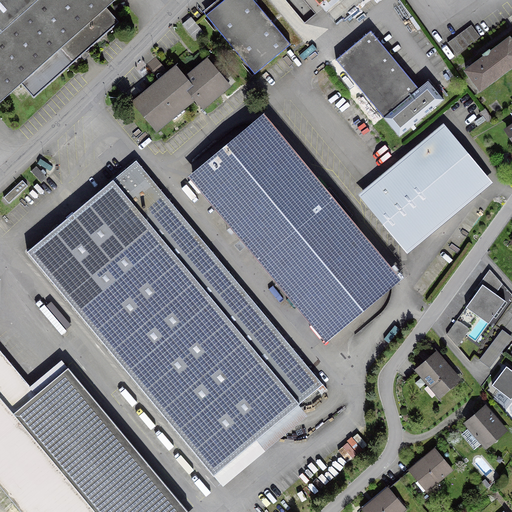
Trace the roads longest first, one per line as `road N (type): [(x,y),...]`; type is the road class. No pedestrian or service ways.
road 1 (unknown): [(218,511),(343,420),(354,382),(158,172)]
road 2 (residential): [(511,202),(387,367),(381,394),(392,444),(326,511)]
road 3 (unknown): [(0,257),(215,511)]
road 4 (unknown): [(158,172),(292,72),(364,162)]
road 5 (residential): [(180,0),(0,176)]
road 6 (unknown): [(0,257),(127,139)]
